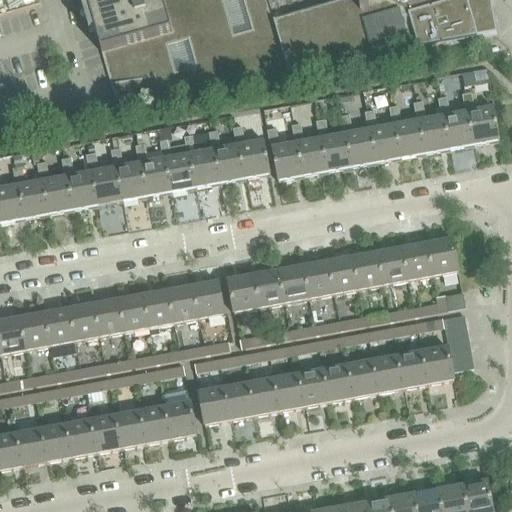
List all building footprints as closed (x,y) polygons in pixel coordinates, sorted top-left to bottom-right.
[(0,0),(0,18),(41,6),(39,0),(0,0)] [(497,36),(490,0),(85,0),(102,54),(105,65),(116,104),(288,73),(497,36)] [(462,98),(465,115),(468,114),(475,149),(500,144),(493,110),(474,113),(471,96),(462,98)] [(444,119),(450,154),(475,149),(468,114),(465,115),(450,117),(447,101),(438,102),(441,119),(444,119)] [(444,119),(441,119),(426,122),(423,105),(413,107),(417,124),(419,123),(426,158),(450,154),(444,119)] [(389,111),(392,128),(395,128),(401,162),(426,158),(419,123),(417,124),(401,126),(398,109),(389,111)] [(371,132),(377,167),(401,162),(395,128),(392,128),(377,131),(374,114),(365,116),(368,133),(371,132)] [(371,132),(368,133),(352,135),(349,118),(340,120),(343,137),(346,137),(353,171),(377,167),(371,132)] [(316,125),(319,142),(322,141),(328,176),(353,171),(346,137),(343,137),(328,140),(325,123),(316,125)] [(291,129),(295,146),(297,145),(304,180),(328,176),(322,141),(319,142),(304,144),(301,127),(291,129)] [(239,148),(245,183),(269,179),(262,144),(246,147),(242,130),(233,131),(236,148),(239,148)] [(297,145),(295,146),(279,149),(276,132),(267,134),(270,151),(272,150),(278,185),(304,180),(297,145)] [(209,136),(212,153),(215,152),(221,187),(245,183),(239,148),(236,148),(221,151),(218,134),(209,136)] [(190,157),(196,192),(221,187),(215,152),(212,153),(197,156),(194,139),(184,140),(188,157),(190,157)] [(190,157),(188,157),(172,160),(169,143),(160,145),(163,162),(166,161),(172,196),(196,192),(190,157)] [(136,149),(139,166),(141,166),(148,201),(172,196),(166,161),(163,162),(148,165),(145,148),(136,149)] [(111,154),(114,171),(117,170),(123,205),(148,201),(141,166),(139,166),(123,169),(120,152),(111,154)] [(86,158),(89,175),(92,175),(98,210),(123,205),(117,170),(114,171),(99,173),(96,157),(86,158)] [(62,163),(65,180),(68,179),(74,214),(98,210),(92,175),(89,175),(74,178),(71,161),(62,163)] [(37,167),(40,184),(43,184),(49,219),(74,214),(68,179),(65,180),(50,182),(46,166),(37,167)] [(19,188),(25,223),(49,219),(43,184),(40,184),(25,187),(22,170),(13,172),(16,189),(19,188)] [(19,188),(16,189),(1,191),(0,187),(0,223),(1,227),(25,223),(19,188)] [(452,242),(427,247),(433,281),(459,276),(452,242)] [(433,281),(427,247),(402,251),(408,285),(433,281)] [(408,285),(402,251),(377,256),(384,290),(408,285)] [(353,260),(359,294),(384,290),(377,256),(353,260)] [(353,260),(328,265),(334,299),(359,294),(353,260)] [(328,265),(303,269),(309,303),(334,299),(328,265)] [(303,269),(279,274),(285,308),(309,303),(303,269)] [(279,274),(254,278),(260,312),(285,308),(279,274)] [(260,312),(254,278),(228,283),(235,317),(260,312)] [(218,285),(193,289),(199,324),(225,319),(218,285)] [(193,289),(168,294),(174,328),(199,324),(193,289)] [(168,294),(143,298),(150,333),(174,328),(168,294)] [(436,296),(438,307),(422,310),(424,319),(448,315),(445,295),(436,296)] [(466,312),(463,297),(446,300),(449,315),(466,312)] [(119,303),(125,337),(150,333),(143,298),(119,303)] [(119,303),(94,307),(100,342),(125,337),(119,303)] [(94,307),(69,312),(75,346),(100,342),(94,307)] [(69,312),(44,316),(51,351),(75,346),(69,312)] [(397,315),(399,324),(415,321),(413,312),(397,315)] [(20,321),(26,355),(51,351),(44,316),(20,321)] [(372,319),(374,328),(390,326),(389,316),(372,319)] [(466,330),(464,319),(443,323),(445,334),(466,330)] [(26,355),(20,321),(0,324),(0,352),(1,360),(26,355)] [(347,324),(349,333),(365,330),(364,321),(347,324)] [(417,327),(419,336),(435,333),(433,324),(417,327)] [(323,328),(325,337),(341,335),(339,325),(323,328)] [(393,332),(394,341),(410,338),(409,329),(393,332)] [(298,333),(300,342),(316,339),(314,330),(298,333)] [(468,340),(466,330),(445,334),(447,344),(468,340)] [(368,336),(369,345),(386,342),(384,333),(368,336)] [(273,337),(275,347),(291,344),(289,334),(273,337)] [(343,341),(345,350),(361,347),(359,338),(343,341)] [(249,342),(250,351),(266,348),(265,339),(249,342)] [(447,344),(448,350),(449,355),(470,351),(468,340),(447,344)] [(318,345),(320,354),(336,351),(334,342),(318,345)] [(213,348),(214,358),(231,355),(229,346),(213,348)] [(294,350),(295,359),(311,356),(310,347),(294,350)] [(188,353),(190,362),(206,359),(204,350),(188,353)] [(448,350),(422,355),(429,389),(454,384),(453,376),(451,365),(449,355),(448,350)] [(269,354),(271,363),(287,360),(285,351),(269,354)] [(449,355),(451,365),(473,361),(470,351),(449,355)] [(163,358),(165,367),(181,364),(179,355),(163,358)] [(398,359),(404,393),(429,389),(422,355),(398,359)] [(244,359),(246,368),(262,365),(260,356),(244,359)] [(138,362),(140,371),(156,368),(155,359),(138,362)] [(398,359),(373,364),(379,398),(404,393),(398,359)] [(219,363),(221,372),(237,369),(236,360),(219,363)] [(473,361),(451,365),(453,376),(475,372),(473,361)] [(114,367),(115,376),(131,373),(130,364),(114,367)] [(373,364),(348,368),(355,402),(379,398),(373,364)] [(195,368),(196,377),(213,374),(211,365),(195,368)] [(89,371),(91,380),(107,377),(105,368),(89,371)] [(348,368),(324,373),(330,407),(355,402),(348,368)] [(158,374),(160,383),(176,380),(175,371),(158,374)] [(64,376),(66,385),(82,382),(80,373),(64,376)] [(324,373),(299,377),(305,411),(330,407),(324,373)] [(134,379),(135,388),(151,385),(150,376),(134,379)] [(40,380),(41,389),(57,386),(56,377),(40,380)] [(299,377),(274,382),(280,416),(305,411),(299,377)] [(109,383),(111,392),(127,389),(125,380),(109,383)] [(19,384),(20,393),(33,391),(31,382),(19,384)] [(249,386),(256,420),(280,416),(274,382),(249,386)] [(84,388),(86,397),(102,394),(100,385),(84,388)] [(249,386),(225,391),(231,425),(256,420),(249,386)] [(59,392),(61,401),(77,398),(76,389),(59,392)] [(231,425),(225,391),(199,395),(205,430),(231,425)] [(35,397),(36,406),(53,403),(51,394),(35,397)] [(10,401),(12,410),(28,407),(26,398),(10,401)] [(191,405),(165,410),(171,444),(197,439),(191,405)] [(141,414),(147,448),(171,444),(165,410),(141,414)] [(141,414),(116,419),(122,453),(147,448),(141,414)] [(91,423),(97,457),(122,453),(116,419),(91,423)] [(97,457),(91,423),(66,428),(73,462),(97,457)] [(66,428),(42,432),(48,466),(73,462),(66,428)] [(17,437),(23,471),(48,466),(42,432),(17,437)] [(0,475),(23,471),(17,437),(0,440),(0,475)] [(467,511),(493,511),(488,483),(463,488),(467,511)] [(467,511),(463,488),(439,492),(442,511),(467,511)] [(416,511),(442,511),(439,492),(414,497),(416,511)] [(416,511),(414,497),(390,501),(391,511),(416,511)] [(391,511),(390,501),(365,506),(366,511),(391,511)]
